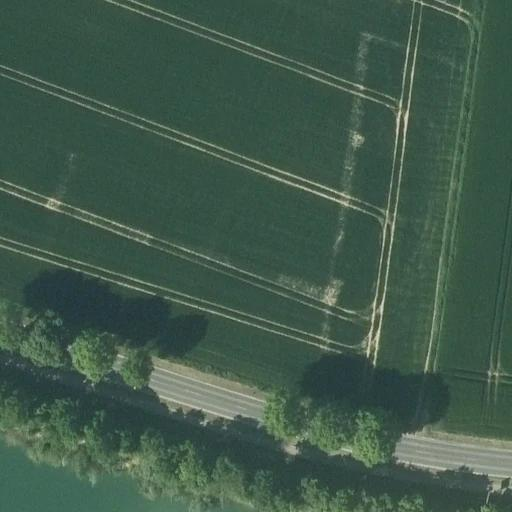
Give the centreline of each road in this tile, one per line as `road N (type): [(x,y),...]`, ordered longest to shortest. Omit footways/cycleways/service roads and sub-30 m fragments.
road 1 (secondary): [(0,333),(291,423),(511,464)]
road 2 (track): [(427,453),(479,0)]
